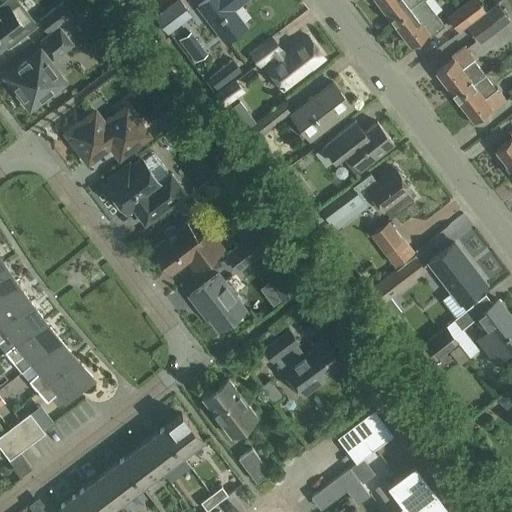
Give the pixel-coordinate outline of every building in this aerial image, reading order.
[(0,50),(15,39),(16,40),(36,25),(17,0),(7,0),(0,5),(0,50)] [(180,0),(176,0),(159,13),(171,30),(192,15),(180,0)] [(205,0),(199,6),(226,42),(246,26),(233,9),(245,0),(205,0)] [(377,0),(393,20),(418,0),(377,0)] [(445,25),(426,0),(418,0),(393,20),(412,44),(429,31),(431,35),(445,25)] [(459,31),(485,11),(476,0),(468,0),(447,16),(459,31)] [(63,1),(39,19),(48,32),(72,14),(63,1)] [(485,11),(459,31),(460,33),(468,27),(481,43),(511,20),(498,2),(486,12),(485,11)] [(20,92),(18,93),(26,104),(28,102),(31,106),(63,81),(48,62),(53,57),(54,58),(73,43),(60,26),(41,41),(47,49),(41,53),(40,52),(29,61),(28,59),(19,67),(20,68),(9,77),(20,92)] [(192,31),(179,40),(195,62),(208,53),(192,31)] [(273,38),(252,54),(260,65),(269,58),(273,63),(267,68),(284,90),(325,58),(308,36),(285,54),(273,38)] [(452,54),(456,59),(438,73),(455,95),(484,73),(474,59),(475,58),(464,44),(452,54)] [(217,89),(241,70),(233,59),(209,78),(217,89)] [(133,96),(147,90),(135,62),(121,68),(133,96)] [(484,73),(455,95),(474,120),(492,106),(495,110),(507,100),(497,87),(496,87),(484,73)] [(224,105),(245,90),(236,77),(215,92),(224,105)] [(334,83),(292,115),(311,139),(352,107),(334,83)] [(228,110),(243,130),(256,120),(241,100),(229,109),(228,110)] [(283,101),(250,127),(243,132),(254,146),(261,141),(257,137),(291,112),(283,101)] [(120,157),(149,135),(127,107),(105,124),(96,111),(67,133),(89,162),(111,145),(120,157)] [(156,118),(164,129),(174,122),(166,111),(156,118)] [(336,159),(347,150),(360,167),(393,142),(377,122),(366,131),(355,117),(323,143),(336,159)] [(511,130),(509,133),(511,135),(511,136),(496,149),(511,169),(511,130)] [(146,223),(185,193),(171,174),(160,183),(143,160),(108,187),(126,211),(132,206),(146,223)] [(353,185),(320,209),(329,221),(333,227),(374,197),(384,210),(385,209),(391,217),(414,200),(408,192),(412,189),(396,169),(378,182),(371,172),(353,185)] [(296,201),(311,189),(299,173),(284,185),(296,201)] [(389,219),(371,234),(386,253),(395,265),(413,250),(404,239),(389,219)] [(199,267),(224,248),(209,229),(199,237),(187,222),(154,247),(171,271),(190,256),(199,267)] [(257,229),(224,253),(238,271),(271,247),(257,229)] [(454,242),(429,262),(451,291),(441,298),(456,317),(465,309),(461,303),(470,296),(480,288),(486,283),(454,242)] [(416,255),(395,270),(406,285),(427,269),(416,255)] [(4,262),(0,264),(0,293),(17,282),(4,262)] [(394,269),(371,287),(372,288),(382,303),(392,295),(406,285),(395,270),(394,269)] [(285,270),(262,288),(275,305),(298,288),(285,270)] [(219,328),(245,308),(219,274),(190,295),(200,309),(203,307),(219,328)] [(17,282),(0,293),(0,325),(31,302),(17,282)] [(456,317),(423,342),(436,359),(459,341),(470,355),(478,348),(462,328),(463,328),(475,318),(485,331),(476,339),(497,364),(505,358),(511,352),(511,316),(499,300),(493,304),(485,294),(474,302),(465,309),(456,317)] [(31,302),(0,325),(0,344),(5,351),(45,321),(31,302)] [(61,339),(45,321),(5,351),(14,363),(25,355),(31,364),(61,339)] [(276,360),(282,367),(304,396),(324,381),(322,378),(344,361),(328,339),(305,355),(303,352),(297,344),(300,341),(290,327),(262,347),(273,362),(276,360)] [(61,339),(31,364),(39,372),(29,381),(38,391),(76,358),(61,339)] [(95,378),(76,358),(38,391),(48,402),(52,398),(60,405),(64,401),(65,402),(81,387),(83,389),(84,390),(86,390),(89,390),(90,390),(92,389),(94,388),(95,386),(96,385),(96,384),(96,383),(96,382),(96,381),(96,380),(95,379),(95,378)] [(203,398),(232,436),(258,417),(229,378),(203,398)] [(500,399),(510,408),(511,405),(511,393),(508,390),(500,399)] [(38,419),(49,410),(39,397),(28,405),(38,419)] [(361,438),(358,440),(359,441),(362,439),(370,450),(367,453),(368,454),(393,435),(374,409),(349,428),(349,429),(352,427),(361,438)] [(20,420),(36,440),(46,433),(31,413),(20,420)] [(182,413),(161,429),(183,458),(204,442),(182,413)] [(36,440),(20,420),(10,428),(25,448),(36,440)] [(183,458),(161,429),(141,444),(163,473),(183,458)] [(20,452),(5,432),(0,435),(0,446),(10,460),(20,452)] [(141,444),(121,460),(143,488),(163,473),(141,444)] [(239,458),(257,482),(271,472),(252,448),(239,458)] [(143,488),(121,460),(101,475),(123,504),(143,488)] [(402,503),(389,511),(451,511),(415,463),(387,484),(402,503)] [(337,476),(347,488),(358,503),(369,494),(349,467),(337,476)] [(101,475),(81,490),(98,511),(111,511),(123,504),(101,475)] [(222,487),(212,494),(218,502),(228,495),(222,487)] [(98,511),(81,490),(61,505),(65,511),(98,511)] [(218,502),(212,494),(201,502),(207,510),(218,502)]
